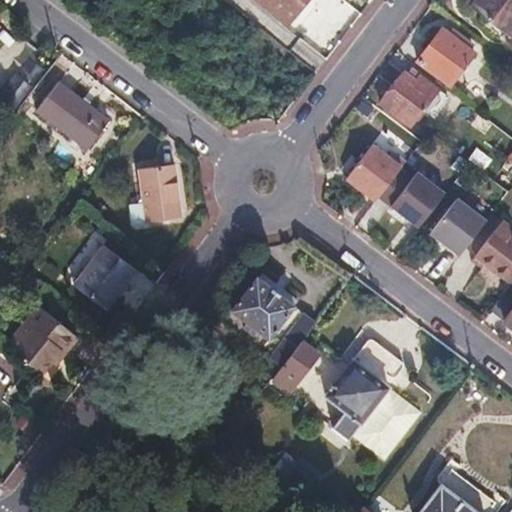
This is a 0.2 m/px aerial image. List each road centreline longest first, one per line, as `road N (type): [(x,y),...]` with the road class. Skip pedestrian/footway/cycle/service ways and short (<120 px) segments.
road 1 (residential): [(13,511),(244,207)]
road 2 (residential): [(288,202),(511,371)]
road 3 (residential): [(10,0),(237,161)]
road 4 (residential): [(283,156),(403,0)]
